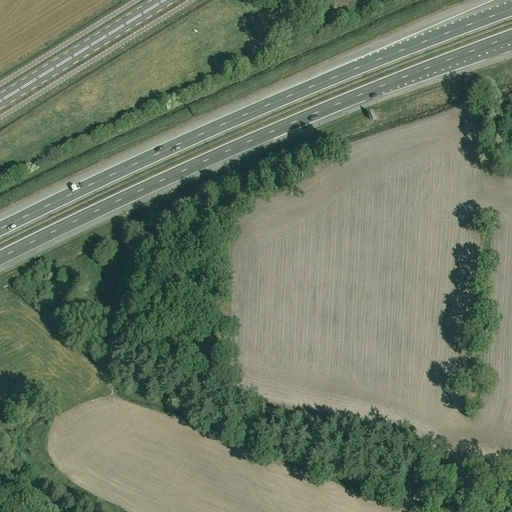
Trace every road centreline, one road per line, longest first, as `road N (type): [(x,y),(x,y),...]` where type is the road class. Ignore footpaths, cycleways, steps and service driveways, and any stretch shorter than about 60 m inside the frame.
road 1 (motorway): [(0,258),(194,165),(511,36)]
road 2 (motorway): [(511,9),(275,101),(0,229)]
road 3 (secondary): [(0,102),(166,0)]
